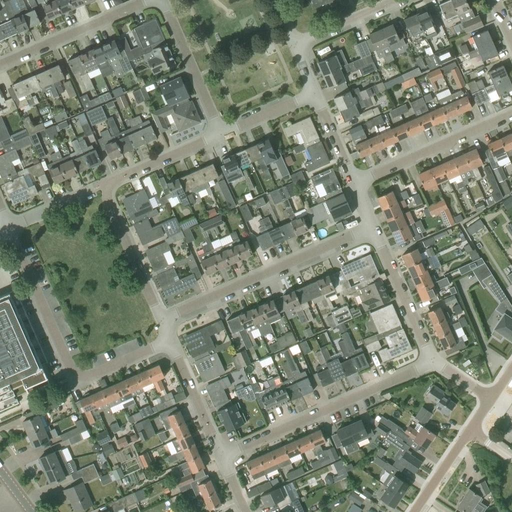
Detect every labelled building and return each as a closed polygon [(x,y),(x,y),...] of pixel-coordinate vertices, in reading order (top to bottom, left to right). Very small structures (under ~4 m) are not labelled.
[(3,3),(4,6),(5,6),(17,33),(28,28),(20,10),(14,12),(9,0),(3,3)] [(15,0),(20,10),(28,28),(40,23),(34,9),(28,12),(22,0),(15,0)] [(61,14),(55,0),(46,0),(48,3),(43,5),(49,19),(61,14)] [(55,0),(61,14),(73,9),(68,0),(55,0)] [(68,0),(73,9),(84,4),(82,0),(68,0)] [(308,0),(313,9),(325,4),(334,0),(308,0)] [(452,19),(458,17),(450,0),(449,0),(439,5),(445,20),(451,17),(452,19)] [(464,29),(463,30),(465,34),(483,26),(478,15),(467,20),(463,12),(469,9),(466,2),(470,0),(450,0),(458,17),(460,23),(461,23),(464,29)] [(0,26),(5,38),(17,33),(5,6),(4,6),(0,10),(0,26)] [(428,9),(416,15),(423,32),(429,30),(428,28),(434,25),(428,9)] [(423,32),(416,15),(404,20),(410,35),(416,33),(417,35),(423,32)] [(164,40),(159,28),(157,29),(153,20),(134,29),(141,46),(130,50),(125,37),(119,40),(126,56),(128,61),(129,61),(151,51),(149,46),(164,40)] [(456,33),(463,30),(464,29),(461,23),(460,23),(453,27),(456,33)] [(393,25),(381,30),(394,60),(401,56),(399,50),(396,51),(393,44),(400,40),(393,25)] [(394,60),(381,30),(368,35),(376,51),(382,49),(385,56),(382,57),(385,63),(394,60)] [(472,44),(474,49),(475,50),(492,42),(487,30),(472,37),(474,43),(472,44)] [(420,48),(428,45),(429,44),(426,38),(417,42),(420,48)] [(114,40),(102,46),(108,59),(111,65),(114,72),(122,69),(125,74),(133,71),(129,61),(128,61),(126,56),(122,58),(114,40)] [(155,57),(148,60),(154,74),(175,65),(166,44),(166,45),(164,40),(150,46),(149,46),(151,51),(153,50),(155,57)] [(361,59),(370,55),(371,54),(365,40),(355,45),(361,59)] [(462,55),(455,58),(459,66),(472,60),(471,58),(479,54),(482,61),(498,54),(492,42),(475,50),(474,49),(469,52),(462,55)] [(458,47),(462,55),(469,52),(465,44),(458,47)] [(102,46),(91,51),(98,68),(99,70),(111,65),(108,59),(102,46)] [(450,47),(433,55),(438,66),(455,58),(450,47)] [(341,67),(335,52),(334,50),(320,56),(323,61),(318,63),(323,75),(341,67)] [(91,51),(79,56),(87,73),(98,68),(91,51)] [(341,67),(323,75),(329,87),(345,80),(342,74),(350,70),(351,72),(358,69),(362,78),(377,71),(370,55),(361,59),(353,62),(341,67)] [(87,73),(79,56),(67,61),(73,74),(79,71),(81,75),(79,76),(86,91),(94,88),(87,73)] [(58,65),(47,70),(57,94),(63,92),(60,85),(61,84),(59,80),(64,78),(58,65)] [(474,71),(471,65),(460,69),(463,76),(474,71)] [(487,79),(490,85),(508,77),(503,65),(487,72),(490,78),(487,79)] [(449,71),(457,89),(465,85),(457,67),(449,71)] [(401,76),(404,81),(404,82),(413,77),(421,74),(419,70),(419,68),(418,68),(401,76)] [(440,72),(439,68),(426,74),(430,83),(443,77),(441,72),(440,72)] [(36,75),(35,75),(41,88),(43,93),(51,89),(54,96),(57,94),(47,70),(41,72),(41,71),(36,73),(36,75)] [(35,75),(23,80),(29,93),(41,88),(35,75)] [(189,97),(184,86),(180,77),(159,86),(168,106),(174,104),(176,109),(189,103),(187,98),(189,97)] [(403,82),(401,83),(403,89),(416,84),(413,77),(404,82),(404,81),(403,82)] [(511,86),(508,77),(490,85),(493,91),(495,90),(498,96),(511,90),(511,86)] [(17,98),(13,100),(14,100),(18,109),(28,104),(29,107),(34,105),(31,97),(29,93),(23,80),(12,85),(17,98)] [(63,83),(69,98),(76,95),(69,80),(63,83)] [(392,80),(383,84),(385,90),(394,86),(392,80)] [(471,94),(478,91),(484,88),(481,80),(475,82),(474,80),(466,84),(471,94)] [(376,85),(379,92),(385,90),(382,83),(376,85)] [(334,98),(339,110),(372,95),(372,96),(375,94),(371,86),(359,92),(357,88),(349,91),(334,98)] [(111,91),(115,98),(124,94),(120,87),(111,91)] [(132,92),(137,104),(145,100),(142,95),(140,89),(132,92)] [(450,94),(459,114),(472,108),(466,95),(464,96),(461,90),(450,94)] [(109,92),(97,97),(100,104),(112,99),(109,92)] [(422,97),(425,104),(433,100),(430,93),(422,97)] [(100,104),(97,97),(89,101),(86,94),(79,97),(85,110),(100,104)] [(441,106),(446,119),(459,114),(450,94),(438,100),(441,106)] [(115,99),(120,109),(128,105),(124,95),(115,99)] [(372,95),(339,110),(344,122),(360,115),(357,109),(359,108),(359,109),(365,106),(366,108),(376,103),(372,96),(372,95)] [(422,115),(416,117),(422,130),(434,125),(428,112),(425,104),(422,97),(415,100),(422,115)] [(7,108),(0,110),(0,117),(17,110),(13,100),(12,100),(12,98),(4,102),(7,108)] [(196,114),(191,102),(189,103),(176,109),(174,104),(168,106),(152,113),(152,114),(156,123),(163,120),(161,115),(170,111),(171,113),(173,112),(177,120),(174,121),(179,131),(198,123),(194,114),(196,114)] [(405,104),(397,108),(400,114),(408,111),(405,104)] [(101,105),(86,112),(91,122),(106,116),(101,105)] [(428,112),(434,125),(446,119),(441,106),(428,112)] [(400,114),(397,108),(389,112),(392,118),(400,114)] [(361,113),(364,120),(374,116),(371,109),(361,113)] [(53,116),(56,123),(67,118),(65,111),(53,116)] [(25,129),(29,136),(36,133),(44,129),(45,129),(42,123),(33,126),(28,116),(21,119),(25,129)] [(139,116),(133,118),(145,143),(157,138),(148,120),(142,123),(139,116)] [(383,122),(381,116),(380,116),(373,119),(375,126),(383,122)] [(416,117),(404,123),(409,136),(422,130),(416,117)] [(131,128),(125,130),(133,149),(145,143),(133,118),(127,120),(131,128)] [(305,149),(306,149),(320,142),(309,118),(284,129),(287,137),(299,132),(304,143),(303,143),(305,149)] [(107,121),(110,128),(122,154),(133,149),(125,130),(119,133),(113,119),(107,121)] [(375,126),(373,119),(364,123),(367,129),(375,126)] [(57,125),(59,130),(68,126),(66,121),(57,125)] [(80,126),(85,137),(93,134),(87,122),(80,126)] [(404,123),(391,128),(397,141),(409,136),(404,123)] [(0,141),(10,137),(6,128),(4,129),(4,127),(1,127),(0,124),(0,141)] [(45,129),(44,129),(49,141),(58,137),(53,125),(45,129)] [(367,139),(360,125),(349,130),(352,138),(356,145),(354,145),(360,157),(372,152),(367,139)] [(110,128),(107,130),(110,137),(104,140),(105,144),(104,145),(110,159),(122,154),(110,128)] [(391,128),(379,134),(385,146),(397,141),(391,128)] [(10,136),(13,143),(29,136),(25,129),(10,136)] [(32,143),(31,143),(39,159),(45,156),(36,133),(29,136),(32,143)] [(511,133),(500,139),(505,151),(507,157),(511,154),(511,133)] [(379,134),(367,139),(372,152),(385,146),(379,134)] [(17,150),(31,143),(32,143),(29,136),(13,143),(17,150)] [(268,139),(256,144),(265,165),(277,160),(281,169),(286,167),(278,149),(273,151),(268,139)] [(507,157),(505,151),(500,139),(487,144),(492,156),(495,162),(507,157)] [(84,140),(78,143),(89,168),(101,163),(95,149),(94,150),(92,145),(87,147),(84,140)] [(306,149),(311,160),(303,163),(307,172),(329,162),(326,156),(324,157),(323,155),(325,154),(320,142),(306,149)] [(76,157),(72,159),(78,173),(89,168),(78,143),(72,145),(75,152),(74,153),(76,157)] [(295,153),(305,149),(303,143),(293,148),(295,153)] [(256,144),(245,149),(251,162),(256,160),(265,181),(271,178),(265,165),(256,144)] [(245,149),(233,154),(239,168),(251,162),(245,149)] [(476,149),(464,154),(471,169),(470,170),(475,181),(481,178),(476,167),(482,164),(476,149)] [(3,179),(5,184),(20,178),(17,172),(16,173),(11,162),(19,158),(15,150),(0,156),(0,173),(2,179),(3,179)] [(59,151),(55,153),(66,178),(78,173),(72,159),(69,155),(62,158),(59,151)] [(66,178),(55,153),(49,155),(52,162),(47,165),(55,183),(66,178)] [(224,164),(220,166),(227,183),(242,176),(241,172),(239,168),(233,154),(228,157),(227,155),(221,157),(224,164)] [(464,154),(453,160),(459,175),(470,170),(471,169),(464,154)] [(453,160),(441,165),(448,180),(459,175),(453,160)] [(20,178),(5,184),(4,184),(5,186),(3,187),(7,197),(10,196),(13,204),(37,194),(33,185),(28,187),(23,176),(29,174),(37,177),(44,173),(40,162),(26,168),(17,172),(20,178)] [(212,164),(201,169),(206,182),(218,177),(212,164)] [(441,165),(430,170),(436,185),(448,180),(441,165)] [(493,199),(490,200),(489,198),(484,200),(487,206),(503,199),(488,166),(482,168),(493,192),(490,193),(493,199)] [(505,179),(500,167),(499,167),(493,170),(505,195),(510,193),(504,180),(505,179)] [(201,169),(189,174),(197,192),(197,191),(197,192),(198,192),(200,195),(207,192),(208,195),(212,193),(206,182),(201,169)] [(340,188),(335,177),(332,169),(310,178),(314,187),(321,183),(326,194),(326,195),(340,188)] [(241,172),(244,179),(249,190),(253,188),(249,177),(248,177),(245,170),(241,172)] [(436,185),(430,170),(418,175),(425,190),(431,187),(433,192),(438,189),(436,185)] [(292,182),(303,177),(300,171),(289,175),(292,182)] [(189,174),(178,179),(183,192),(184,192),(190,189),(191,191),(195,193),(197,192),(189,174)] [(293,182),(297,193),(306,190),(304,185),(306,184),(303,177),(292,182),(293,182)] [(183,192),(178,179),(166,184),(168,188),(163,190),(167,200),(178,195),(183,206),(189,204),(185,196),(186,196),(184,192),(183,192)] [(455,184),(457,189),(464,186),(462,181),(455,184)] [(281,201),(285,209),(296,235),(308,230),(302,216),(296,218),(293,214),(287,199),(298,194),(297,193),(293,182),(292,182),(276,189),(281,201)] [(403,200),(412,196),(417,194),(412,182),(403,186),(405,191),(400,193),(403,200)] [(318,205),(305,210),(311,224),(316,222),(313,216),(324,211),(330,223),(351,214),(340,188),(326,195),(326,194),(325,195),(327,201),(318,205)] [(274,204),(281,201),(276,189),(269,193),(274,204)] [(132,219),(134,224),(143,220),(143,221),(145,220),(143,214),(152,210),(143,190),(124,199),(128,207),(126,208),(131,220),(132,219)] [(377,198),(382,209),(396,203),(391,192),(377,198)] [(191,194),(186,196),(185,196),(189,204),(194,201),(191,194)] [(417,194),(412,196),(416,205),(421,203),(417,194)] [(315,199),(317,203),(318,205),(327,201),(325,195),(315,199)] [(158,199),(161,207),(169,203),(165,196),(158,199)] [(253,201),(257,208),(265,204),(262,197),(253,201)] [(448,208),(443,199),(427,207),(431,216),(448,208)] [(382,209),(387,221),(402,214),(400,209),(406,206),(403,200),(396,203),(382,209)] [(473,206),(476,212),(485,208),(482,202),(473,206)] [(467,223),(478,243),(511,222),(511,219),(502,203),(467,223)] [(238,207),(245,222),(252,219),(246,204),(238,207)] [(165,232),(168,237),(181,231),(178,225),(179,224),(175,217),(151,227),(147,219),(158,214),(156,208),(152,210),(143,214),(145,220),(143,221),(143,220),(134,224),(133,225),(139,236),(140,235),(144,244),(164,235),(160,227),(162,227),(164,232),(165,232)] [(206,212),(209,218),(216,215),(214,209),(206,212)] [(407,226),(414,223),(409,211),(402,214),(387,221),(392,232),(407,226)] [(221,214),(209,219),(213,228),(225,223),(221,214)] [(453,218),(455,223),(463,220),(460,215),(453,218)] [(178,225),(181,231),(189,228),(197,224),(198,224),(195,217),(179,224),(178,225)] [(268,217),(262,219),(273,245),(285,240),(279,226),(273,229),(268,217)] [(198,224),(197,224),(201,232),(213,228),(209,219),(198,224)] [(273,245),(262,219),(258,221),(260,226),(257,228),(260,234),(256,236),(262,250),(273,245)] [(279,226),(285,240),(296,235),(290,221),(279,226)] [(341,222),(335,225),(339,232),(344,229),(341,222)] [(418,234),(413,223),(414,223),(407,226),(392,232),(397,244),(404,241),(404,242),(406,241),(406,240),(411,238),(413,242),(421,238),(419,234),(418,234)] [(189,228),(181,231),(184,237),(186,243),(194,240),(189,228)] [(155,271),(157,275),(171,270),(168,264),(167,264),(163,253),(170,250),(168,244),(184,237),(181,231),(168,237),(168,238),(164,239),(165,243),(147,250),(151,259),(149,260),(154,271),(155,271)] [(229,234),(232,241),(240,259),(253,254),(246,240),(240,243),(235,231),(229,234)] [(433,237),(435,241),(447,235),(446,231),(433,237)] [(206,244),(217,270),(229,264),(221,246),(214,249),(208,236),(204,238),(206,244)] [(422,242),(424,247),(434,243),(432,237),(422,242)] [(222,245),(221,246),(229,264),(240,259),(232,241),(222,246),(222,245)] [(217,270),(206,244),(201,246),(204,253),(198,256),(206,275),(217,270)] [(467,254),(468,254),(472,251),(468,244),(463,247),(467,254)] [(402,255),(407,267),(422,260),(434,255),(431,248),(425,250),(425,251),(419,254),(417,248),(402,255)] [(472,251),(468,254),(472,262),(479,259),(479,258),(475,249),(472,251)] [(171,270),(157,275),(156,276),(161,288),(163,287),(167,295),(196,282),(192,273),(175,281),(173,277),(177,276),(174,268),(187,263),(190,269),(197,266),(191,254),(168,264),(171,270)] [(343,297),(359,290),(365,287),(363,282),(374,277),(378,275),(373,264),(371,264),(368,256),(341,268),(346,280),(357,276),(360,283),(341,291),(343,297)] [(472,262),(458,269),(461,275),(471,270),(474,268),(484,263),(481,258),(479,258),(479,259),(472,262)] [(412,278),(427,271),(422,260),(407,267),(412,278)] [(484,263),(474,268),(474,269),(482,281),(482,280),(501,303),(503,301),(508,309),(504,314),(494,329),(495,329),(491,334),(492,335),(500,340),(503,335),(511,341),(511,306),(491,273),(484,263)] [(412,278),(417,289),(435,282),(433,276),(430,277),(427,271),(412,278)] [(328,306),(331,315),(336,326),(344,323),(343,322),(352,318),(347,305),(337,309),(336,306),(333,308),(328,298),(337,294),(328,275),(316,281),(328,306)] [(359,290),(361,294),(358,295),(361,302),(360,302),(364,311),(387,301),(386,298),(388,297),(381,280),(377,282),(374,277),(363,282),(365,287),(359,290)] [(435,282),(417,289),(423,301),(437,295),(434,288),(440,285),(438,280),(435,282)] [(324,308),(328,306),(316,281),(305,286),(311,299),(313,304),(321,301),(324,308)] [(306,301),(311,299),(305,286),(293,291),(307,321),(307,322),(313,320),(308,308),(309,307),(306,301)] [(301,323),(307,321),(293,291),(289,293),(288,292),(287,292),(283,293),(283,295),(282,296),(288,310),(294,307),(301,323)] [(0,410),(18,403),(16,397),(14,392),(25,388),(27,392),(27,393),(49,384),(37,356),(33,358),(31,353),(35,351),(31,342),(27,344),(25,339),(29,337),(25,328),(21,330),(19,325),(23,324),(19,315),(15,316),(13,312),(16,310),(12,300),(8,302),(5,295),(0,296),(0,410)] [(443,300),(446,306),(457,302),(454,295),(443,300)] [(273,300),(261,305),(269,323),(281,318),(273,300)] [(451,307),(455,315),(461,312),(458,304),(451,307)] [(261,305),(250,310),(258,328),(257,328),(259,333),(261,337),(273,332),(269,324),(269,323),(261,305)] [(362,340),(365,345),(377,340),(387,336),(384,331),(386,330),(399,325),(400,325),(395,313),(393,314),(389,305),(370,314),(378,334),(375,335),(362,340)] [(427,312),(433,325),(445,319),(449,317),(447,312),(443,314),(440,307),(427,312)] [(350,312),(353,319),(361,315),(359,309),(350,312)] [(258,328),(250,310),(238,315),(252,346),(256,345),(252,336),(259,333),(257,328),(258,328)] [(252,346),(238,315),(226,320),(232,333),(238,331),(244,345),(245,344),(247,349),(252,346)] [(331,315),(325,317),(330,328),(336,326),(331,315)] [(433,325),(438,337),(454,330),(467,325),(464,316),(457,320),(458,322),(448,326),(445,319),(433,325)] [(187,346),(192,357),(203,351),(206,357),(216,353),(232,346),(225,330),(217,333),(220,339),(221,339),(223,343),(213,347),(208,336),(218,332),(214,324),(185,336),(189,345),(187,346)] [(343,324),(337,326),(340,332),(346,329),(343,324)] [(402,330),(399,325),(386,330),(384,331),(387,336),(388,336),(393,347),(387,349),(386,347),(378,351),(382,362),(391,358),(390,358),(409,350),(405,342),(407,341),(402,329),(402,330)] [(454,330),(438,337),(444,350),(453,346),(455,351),(465,347),(461,336),(458,338),(454,330)] [(275,339),(277,342),(280,349),(296,342),(291,332),(275,339)] [(341,335),(343,340),(357,371),(369,366),(360,347),(354,350),(351,344),(352,344),(347,332),(341,335)] [(343,356),(337,358),(345,376),(357,371),(343,340),(337,343),(343,356)] [(365,345),(368,352),(368,353),(381,347),(377,340),(365,345)] [(310,352),(306,341),(299,344),(304,355),(310,352)] [(277,342),(268,346),(271,353),(280,349),(277,342)] [(320,351),(334,381),(345,376),(337,358),(338,360),(332,363),(326,348),(320,351)] [(282,351),(288,367),(293,378),(301,396),(313,390),(305,371),(299,374),(288,349),(282,351)] [(235,354),(239,363),(239,362),(242,368),(251,364),(245,350),(235,354)] [(203,351),(192,357),(193,357),(195,362),(200,373),(201,373),(205,381),(214,377),(225,373),(216,353),(206,357),(203,351)] [(334,381),(320,351),(315,353),(320,366),(315,368),(318,373),(317,373),(316,373),(322,386),(334,381)] [(299,372),(307,370),(303,355),(296,357),(299,372)] [(272,356),(260,359),(262,365),(274,362),(272,356)] [(159,365),(147,370),(155,387),(157,392),(160,397),(165,409),(176,404),(171,392),(166,394),(159,379),(164,377),(159,365)] [(288,380),(282,383),(290,401),(301,396),(293,378),(288,367),(283,369),(288,380)] [(147,370),(136,375),(143,392),(155,387),(147,370)] [(136,375),(125,380),(132,397),(143,392),(136,375)] [(214,407),(215,407),(228,401),(228,400),(223,389),(231,386),(227,377),(207,386),(211,394),(209,395),(214,407)] [(273,378),(267,381),(278,406),(290,401),(282,383),(281,382),(276,384),(273,378)] [(125,380),(113,385),(121,403),(132,398),(132,397),(125,380)] [(278,406),(267,381),(263,382),(267,390),(262,392),(257,382),(250,385),(252,390),(253,393),(254,395),(256,400),(261,398),(267,411),(278,406)] [(113,385),(102,390),(110,408),(121,403),(113,385)] [(250,385),(235,391),(237,397),(252,390),(250,385)] [(436,403),(433,406),(447,416),(455,404),(449,400),(450,399),(443,394),(444,393),(433,385),(426,396),(436,403)] [(102,390),(91,395),(99,413),(110,408),(102,390)] [(252,390),(237,397),(238,399),(253,393),(252,390)] [(85,398),(79,400),(86,415),(90,413),(94,422),(95,422),(95,421),(101,419),(99,413),(91,395),(90,395),(90,394),(88,394),(85,395),(84,397),(85,398)] [(157,412),(165,409),(160,397),(151,401),(157,412)] [(56,400),(45,405),(45,406),(47,411),(59,406),(56,400)] [(244,416),(241,409),(238,410),(235,404),(231,405),(229,400),(228,400),(228,401),(215,407),(217,411),(216,411),(221,423),(223,422),(227,431),(246,422),(244,416)] [(149,405),(144,407),(148,416),(149,415),(152,414),(149,405)] [(414,418),(425,425),(432,414),(422,407),(414,418)] [(24,428),(27,435),(43,428),(47,426),(42,414),(40,415),(38,409),(25,414),(28,420),(23,422),(25,428),(24,428)] [(166,431),(168,430),(184,422),(179,411),(168,416),(166,411),(159,414),(166,431)] [(142,418),(139,412),(131,415),(134,422),(142,418)] [(382,417),(378,423),(389,431),(392,433),(398,437),(403,440),(406,442),(408,438),(409,437),(426,448),(434,435),(423,427),(417,423),(413,429),(408,426),(404,432),(382,417)] [(68,439),(80,434),(79,433),(86,430),(82,419),(74,422),(76,428),(59,435),(62,442),(68,439)] [(374,435),(369,425),(367,424),(363,426),(360,420),(348,425),(356,443),(374,435)] [(109,426),(111,432),(120,428),(117,422),(109,426)] [(134,425),(141,441),(147,438),(140,422),(134,425)] [(168,430),(173,441),(189,434),(184,422),(168,430)] [(389,431),(385,428),(378,424),(374,429),(385,437),(389,431)] [(356,443),(348,425),(336,431),(343,445),(355,440),(356,443)] [(43,428),(27,435),(30,442),(31,441),(34,447),(58,436),(54,429),(45,433),(43,428)] [(320,429),(307,435),(313,447),(312,448),(318,459),(321,467),(331,462),(331,461),(338,458),(333,447),(325,450),(328,455),(325,456),(323,450),(322,451),(319,445),(326,442),(320,429)] [(157,434),(161,442),(167,439),(164,431),(157,434)] [(384,440),(404,453),(398,462),(414,473),(418,468),(421,463),(422,463),(410,455),(411,453),(407,450),(409,447),(402,442),(403,440),(398,437),(392,433),(389,431),(385,437),(384,440)] [(96,438),(100,445),(111,440),(107,433),(96,438)] [(80,434),(68,439),(71,445),(82,440),(80,434)] [(166,444),(171,455),(194,445),(189,434),(173,441),(166,444)] [(307,435),(295,440),(301,453),(312,448),(313,447),(307,435)] [(116,440),(119,448),(128,445),(124,437),(116,440)] [(295,440),(283,446),(288,458),(301,453),(295,440)] [(48,447),(49,452),(63,449),(62,443),(48,447)] [(184,456),(187,462),(199,456),(194,445),(171,455),(167,457),(170,462),(184,456)] [(282,461),(288,458),(283,446),(270,451),(278,469),(284,466),(282,461)] [(39,459),(45,472),(66,462),(60,450),(55,452),(54,452),(39,459)] [(270,451),(258,457),(263,469),(265,474),(278,469),(270,451)] [(138,456),(143,468),(152,464),(147,452),(138,456)] [(187,462),(177,466),(180,471),(189,467),(192,473),(204,468),(199,456),(187,462)] [(263,469),(258,457),(245,462),(253,479),(265,474),(263,469)] [(313,470),(321,467),(318,459),(310,463),(313,470)] [(66,462),(45,472),(50,484),(65,477),(65,476),(71,474),(66,462)] [(408,485),(393,475),(397,469),(387,462),(383,469),(390,473),(382,484),(387,487),(388,487),(401,496),(402,495),(403,496),(407,490),(406,489),(408,485)] [(351,463),(344,466),(346,472),(347,472),(353,469),(351,463)] [(78,471),(81,477),(96,470),(93,464),(78,471)] [(301,467),(293,470),(296,477),(304,474),(301,467)] [(119,468),(111,471),(115,480),(123,477),(119,468)] [(96,470),(81,477),(84,483),(99,477),(96,470)] [(296,477),(293,470),(285,474),(288,481),(296,477)] [(346,472),(333,478),(335,482),(348,476),(346,472)] [(99,478),(103,486),(112,481),(109,474),(99,478)] [(178,487),(180,487),(194,481),(191,474),(175,480),(178,487)] [(325,477),(324,480),(326,484),(329,485),(332,484),(333,481),(331,477),(328,476),(325,477)] [(197,500),(203,497),(215,492),(215,491),(217,490),(215,485),(213,486),(210,479),(203,482),(201,477),(190,483),(192,488),(197,500)] [(277,478),(269,481),(272,488),(279,485),(277,478)] [(457,507),(464,511),(479,511),(480,511),(482,511),(486,507),(480,503),(477,501),(480,497),(489,492),(484,481),(476,485),(477,488),(474,493),(469,489),(457,507)] [(64,491),(67,499),(69,499),(75,511),(92,505),(83,483),(64,491)] [(276,502),(278,508),(291,502),(284,485),(260,496),(262,499),(260,499),(262,505),(264,504),(265,507),(276,502)] [(401,496),(388,487),(387,487),(380,498),(394,507),(401,496)] [(138,502),(144,499),(140,490),(133,493),(118,499),(108,504),(111,510),(122,506),(123,509),(138,502)] [(203,497),(209,510),(221,505),(215,492),(203,497)] [(348,498),(359,506),(364,500),(352,492),(348,498)] [(295,511),(294,508),(299,506),(296,500),(291,502),(278,508),(280,511),(295,511)] [(188,505),(191,511),(192,511),(198,509),(195,502),(188,505)]
